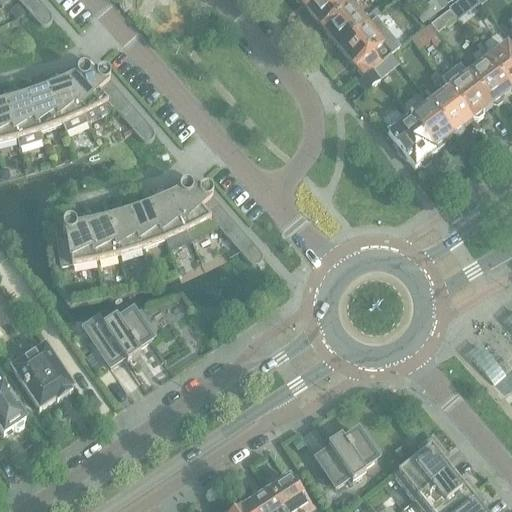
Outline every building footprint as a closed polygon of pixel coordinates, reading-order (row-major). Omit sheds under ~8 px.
[(24,11),(36,1),(35,0),(23,0),(18,5),(21,8),(24,11)] [(292,0),(297,6),(299,4),(305,12),(320,0),(292,0)] [(352,7),(346,0),(320,0),(305,12),(322,32),(352,7)] [(440,0),(434,0),(432,2),(434,4),(440,14),(447,8),(440,0)] [(474,0),(465,0),(449,12),(450,13),(458,25),(480,8),(474,0)] [(474,0),(480,8),(481,9),(492,0),(474,0)] [(29,18),(41,7),(36,1),(24,11),(28,16),(29,18)] [(417,17),(415,18),(422,29),(441,15),(440,14),(434,4),(417,17)] [(35,24),(47,13),(41,7),(29,18),(35,24)] [(376,11),(364,21),(352,7),(322,32),(338,52),(380,16),(376,11)] [(21,8),(15,14),(22,22),(28,16),(24,11),(21,8)] [(51,18),(50,17),(47,13),(35,24),(38,27),(39,28),(40,29),(42,29),(44,30),(46,30),(47,29),(49,28),(50,26),(51,25),(52,23),(52,21),(51,19),(51,18)] [(449,13),(430,28),(437,36),(456,22),(449,13)] [(368,26),(338,52),(341,54),(363,81),(374,73),(384,64),(391,58),(402,49),(377,19),(368,26)] [(423,33),(411,42),(419,52),(437,37),(437,36),(430,28),(423,33)] [(480,46),(475,49),(479,54),(486,64),(509,95),(510,95),(511,94),(511,57),(505,49),(491,60),(480,46)] [(509,95),(486,64),(479,54),(472,60),(479,69),(466,78),(490,110),(491,109),(496,110),(502,106),(502,101),(509,95)] [(390,71),(384,64),(374,73),(379,81),(390,71)] [(115,91),(95,68),(88,75),(87,73),(85,73),(83,72),(82,73),(80,73),(78,74),(77,76),(76,77),(76,79),(76,81),(68,85),(88,127),(114,113),(109,108),(103,101),(115,91)] [(459,68),(440,82),(443,86),(447,93),(471,124),(476,125),(482,120),(483,115),(489,111),(490,110),(466,78),(459,68)] [(379,81),(374,73),(357,86),(365,95),(380,82),(379,81)] [(436,76),(430,80),(437,90),(443,86),(440,82),(436,76)] [(65,137),(88,127),(68,85),(60,89),(54,81),(45,87),(62,128),(65,137)] [(39,136),(62,128),(45,87),(44,88),(47,94),(40,97),(34,88),(25,95),(39,136)] [(109,108),(121,98),(115,91),(103,101),(109,108)] [(463,129),(471,124),(447,93),(428,107),(451,139),(452,138),(457,139),(463,135),(463,129)] [(5,101),(16,143),(19,152),(42,145),(39,136),(25,95),(24,95),(27,102),(19,104),(14,95),(5,101)] [(127,104),(121,98),(109,108),(114,113),(115,114),(127,104)] [(6,108),(0,109),(0,147),(16,143),(5,101),(4,101),(6,108)] [(120,121),(132,111),(127,104),(115,114),(120,121)] [(444,144),(451,139),(428,107),(409,122),(435,156),(444,149),(444,144)] [(126,127),(138,117),(132,111),(120,121),(126,127)] [(144,124),(141,120),(138,117),(126,127),(130,132),(131,133),(132,134),(144,124)] [(430,159),(435,156),(409,122),(388,137),(394,145),(393,146),(407,165),(408,164),(414,171),(419,168),(424,169),(430,165),(430,159)] [(137,140),(149,130),(144,124),(132,134),(133,135),(137,140)] [(153,135),(152,133),(149,130),(137,140),(140,144),(142,145),(144,146),(146,146),(148,146),(150,146),(152,144),(153,143),(154,141),(154,139),(154,137),(153,135)] [(130,132),(122,137),(124,140),(133,135),(132,134),(131,133),(130,132)] [(8,172),(0,173),(0,180),(0,182),(9,180),(8,172)] [(218,207),(204,192),(198,185),(191,191),(189,190),(188,189),(186,189),(184,189),(182,190),(181,191),(180,192),(179,194),(179,196),(179,197),(170,202),(186,235),(210,223),(206,218),(218,207)] [(170,202),(163,205),(156,197),(148,204),(164,244),(186,235),(170,202)] [(142,253),(164,244),(148,204),(147,204),(150,211),(143,213),(137,205),(128,211),(142,253)] [(212,224),(224,214),(218,207),(206,218),(210,223),(212,224)] [(119,259),(142,253),(128,211),(127,212),(129,218),(122,220),(117,212),(107,217),(119,259)] [(217,231),(229,221),(224,214),(212,224),(217,231)] [(108,224),(101,226),(96,217),(87,222),(96,265),(119,259),(107,217),(106,218),(108,224)] [(223,237),(235,227),(229,221),(217,231),(223,237)] [(87,230),(80,231),(75,222),(66,226),(64,227),(63,228),(63,229),(62,231),(62,233),(62,234),(63,236),(64,237),(65,238),(66,239),(71,270),(96,265),(87,222),(86,223),(87,230)] [(229,244),(241,234),(235,227),(223,237),(229,244)] [(234,250),(246,240),(241,234),(229,244),(234,250)] [(240,257),(252,246),(246,240),(234,250),(240,257)] [(262,258),(260,256),(252,246),(240,257),(249,267),(251,268),(253,269),(256,269),(258,268),(260,267),(261,265),(262,263),(262,260),(262,258)] [(84,333),(110,373),(124,363),(126,367),(134,362),(131,358),(151,345),(149,341),(153,338),(139,318),(135,320),(132,316),(118,326),(116,322),(102,331),(98,324),(84,333)] [(481,350),(469,360),(494,388),(505,378),(481,350)] [(45,351),(11,374),(39,415),(55,404),(57,406),(70,397),(69,395),(72,393),(45,351)] [(1,387),(0,388),(0,387),(0,433),(3,438),(5,437),(7,440),(23,430),(23,425),(25,423),(1,387)] [(330,454),(316,464),(335,492),(349,483),(351,487),(365,478),(362,474),(376,465),(374,461),(378,458),(364,438),(360,440),(357,436),(337,449),(335,445),(327,450),(330,454)] [(299,440),(291,446),(296,453),(304,448),(299,440)] [(440,460),(445,456),(432,441),(418,451),(422,456),(393,479),(413,504),(451,474),(440,460)] [(467,484),(462,488),(451,474),(413,504),(419,511),(453,511),(475,495),(467,484)] [(308,511),(304,505),(289,482),(279,488),(275,486),(268,491),(269,495),(268,495),(279,511),(308,511)] [(279,511),(268,495),(259,501),(255,499),(247,505),(247,508),(249,511),(279,511)] [(481,511),(480,509),(484,506),(475,495),(453,511),(481,511)]
